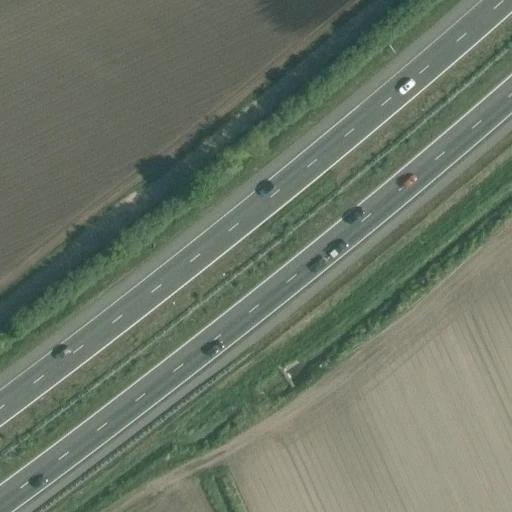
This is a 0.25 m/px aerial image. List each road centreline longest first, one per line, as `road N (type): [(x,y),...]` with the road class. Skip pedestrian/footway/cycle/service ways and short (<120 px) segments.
road 1 (motorway): [(0,501),(511,94)]
road 2 (motorway): [(501,0),(312,166),(0,405)]
road 3 (unclassified): [(0,312),(380,0)]
